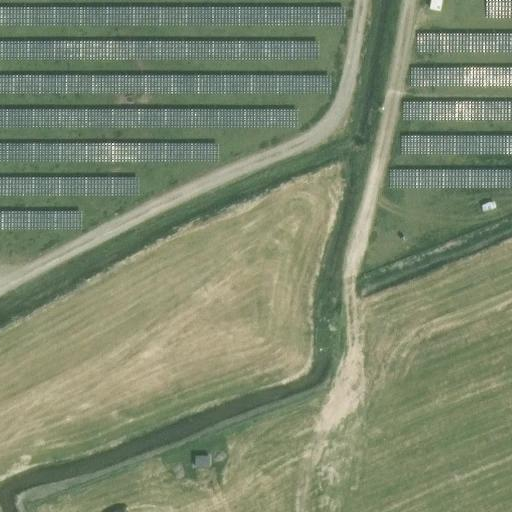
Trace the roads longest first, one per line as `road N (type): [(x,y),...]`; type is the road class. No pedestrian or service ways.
road 1 (track): [(0,285),(226,173),(316,138),(335,122),(346,93),(362,0)]
road 2 (track): [(411,0),(347,285)]
